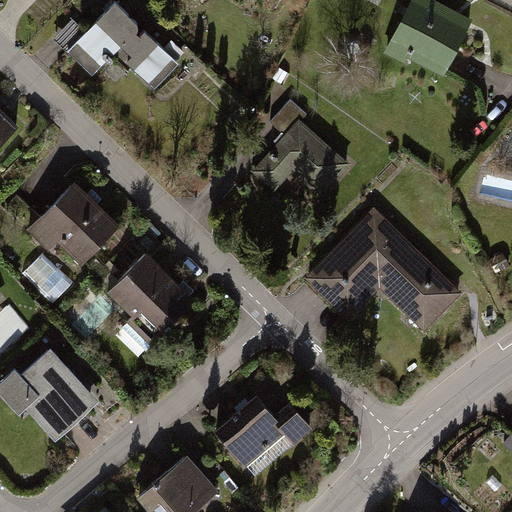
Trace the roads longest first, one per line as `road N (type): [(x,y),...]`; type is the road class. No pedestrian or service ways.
road 1 (residential): [(276,313),(0,49)]
road 2 (residential): [(44,511),(276,313)]
road 3 (residential): [(402,443),(276,313)]
road 4 (residential): [(511,357),(402,443)]
